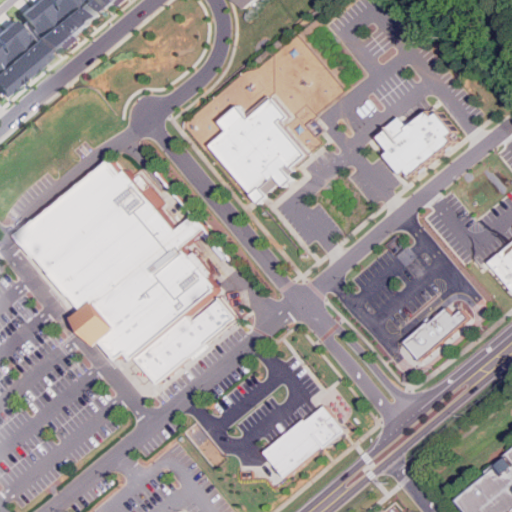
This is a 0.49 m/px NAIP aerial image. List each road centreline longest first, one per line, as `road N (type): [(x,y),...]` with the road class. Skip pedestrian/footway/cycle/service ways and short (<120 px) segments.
road 1 (residential): [(319,324),(171,148),(157,128),(163,109)]
road 2 (residential): [(506,129),(297,299)]
road 3 (residential): [(150,0),(0,128)]
road 4 (primary): [(477,371),(454,376),(347,469),(332,495)]
road 5 (primary): [(332,495),(470,389),(477,371)]
road 6 (residential): [(212,0),(224,16),(220,50),(163,109)]
road 7 (residential): [(413,413),(353,346),(319,324)]
road 8 (residential): [(319,324),(396,426)]
